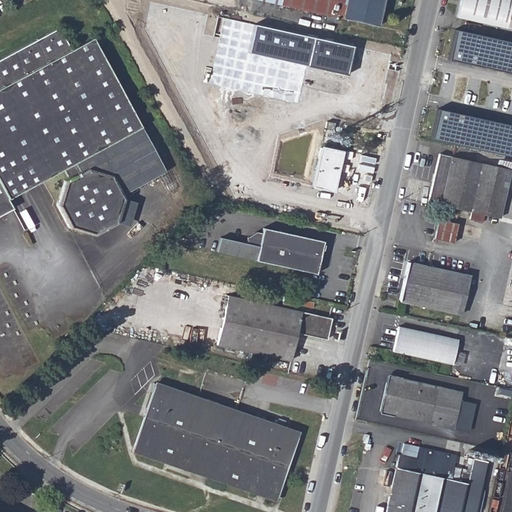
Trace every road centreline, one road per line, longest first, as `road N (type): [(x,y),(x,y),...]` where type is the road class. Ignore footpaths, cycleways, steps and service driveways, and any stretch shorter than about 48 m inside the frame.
road 1 (residential): [(431,0),(317,511)]
road 2 (tertiary): [(0,428),(35,466),(124,511)]
